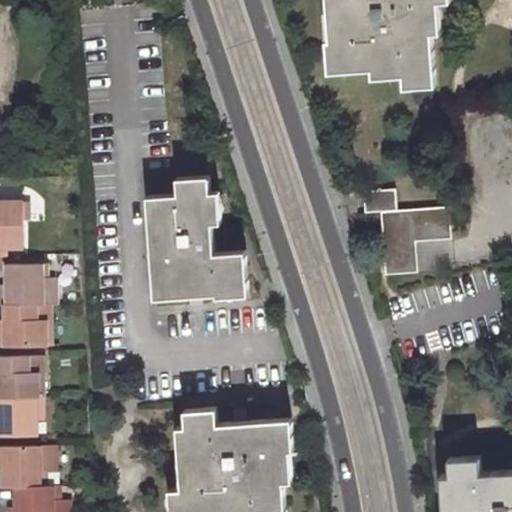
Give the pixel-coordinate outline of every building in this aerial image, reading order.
[(326,0),(329,40),(336,40),(333,0),(326,0)] [(451,1),(450,0),(333,0),(336,40),(329,40),(327,40),(329,71),(372,69),(373,78),(404,75),(405,86),(436,84),(433,33),(431,2),(439,1),(451,1)] [(441,33),(439,1),(431,2),(433,33),(441,33)] [(218,297),(249,294),(246,252),(216,253),(214,224),(212,193),(211,176),(179,178),(180,195),(149,197),(155,287),(189,285),(217,284),(218,297)] [(381,210),(396,209),(394,188),(363,190),(364,211),(381,210)] [(221,193),(212,193),(214,224),(224,223),(221,193)] [(26,248),(25,200),(0,200),(0,247),(9,248),(26,248)] [(396,209),(381,210),(383,240),(386,273),(418,271),(417,241),(452,238),(451,207),(396,209)] [(9,248),(0,247),(0,255),(9,255),(9,248)] [(48,278),(48,263),(9,263),(9,286),(2,286),(3,305),(6,305),(52,304),(58,304),(57,278),(48,278)] [(189,295),(189,285),(155,287),(156,297),(189,295)] [(0,320),(0,346),(49,347),(48,322),(52,322),(52,304),(6,305),(6,320),(0,320)] [(45,374),(44,355),(0,355),(0,397),(40,397),(40,374),(45,374)] [(38,421),(45,421),(45,397),(40,397),(0,397),(0,440),(38,440),(38,421)] [(289,511),(287,478),(285,446),(291,445),(292,445),(290,417),(208,422),(207,410),(182,411),(183,429),(187,491),(180,491),(172,492),(173,511),(289,511)] [(177,430),(180,491),(187,491),(183,429),(177,430)] [(57,473),(57,446),(0,444),(0,466),(4,466),(5,488),(16,487),(48,487),(48,474),(57,473)] [(450,474),(441,475),(442,511),(511,511),(511,469),(481,471),(481,455),(449,457),(450,474)] [(70,511),(70,502),(60,502),(60,486),(48,487),(16,487),(16,509),(10,509),(10,511),(70,511)]
